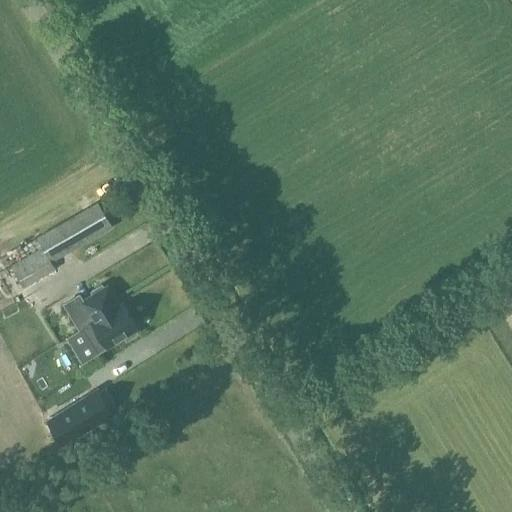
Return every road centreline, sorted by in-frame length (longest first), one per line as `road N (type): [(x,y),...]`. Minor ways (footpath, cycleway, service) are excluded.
road 1 (unclassified): [(297,420),(34,0)]
road 2 (unclassified): [(297,420),(511,279)]
